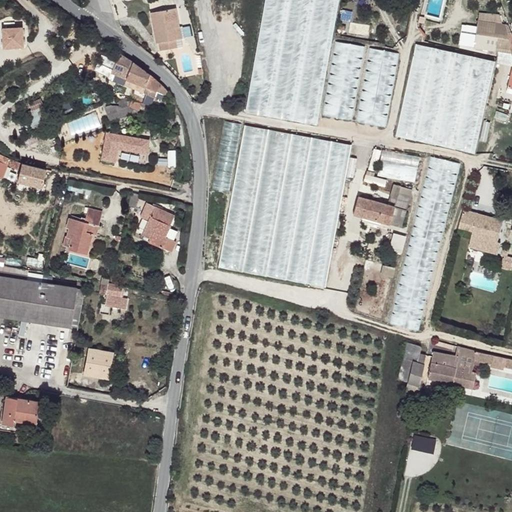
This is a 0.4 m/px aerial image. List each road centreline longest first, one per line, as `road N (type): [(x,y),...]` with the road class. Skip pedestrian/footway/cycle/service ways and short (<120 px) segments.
road 1 (tertiary): [(47,0),(150,73),(179,104),(195,144),(196,252),(158,511)]
road 2 (unknown): [(418,0),(386,141),(205,109)]
road 3 (unknown): [(200,195),(122,186),(107,246)]
